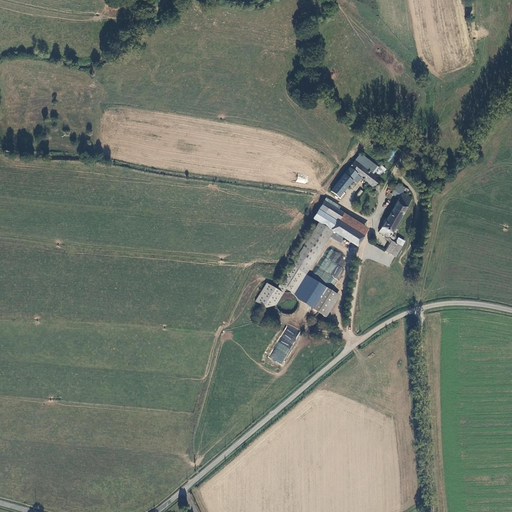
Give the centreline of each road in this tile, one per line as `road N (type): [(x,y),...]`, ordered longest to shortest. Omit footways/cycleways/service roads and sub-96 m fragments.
road 1 (tertiary): [(155,511),(392,319),(442,304),(511,311)]
road 2 (track): [(419,309),(429,511)]
